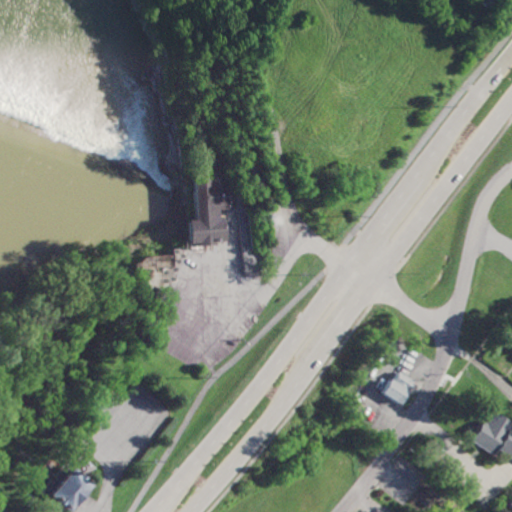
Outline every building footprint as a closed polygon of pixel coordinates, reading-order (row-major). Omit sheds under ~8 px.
[(222,240),(210,240),(211,244),(193,244),(193,242),(183,242),(182,220),(191,219),(189,177),(207,176),(207,177),(219,176),(220,183),(229,183),(229,207),(215,208),(215,218),(221,218),(222,240)] [(167,255),(135,256),(135,268),(168,267),(167,255)] [(386,378),(391,381),(396,372),(410,380),(396,402),(378,391),(386,378)] [(505,428),(511,432),(511,460),(492,447),(487,454),(465,439),(478,420),(482,422),(489,411),(508,423),(505,428)] [(76,458),(88,467),(77,480),(81,484),(58,511),(38,495),(39,494),(35,490),(57,463),(65,470),(76,458)] [(511,495),(511,511),(507,511),(501,503),(511,495)]
